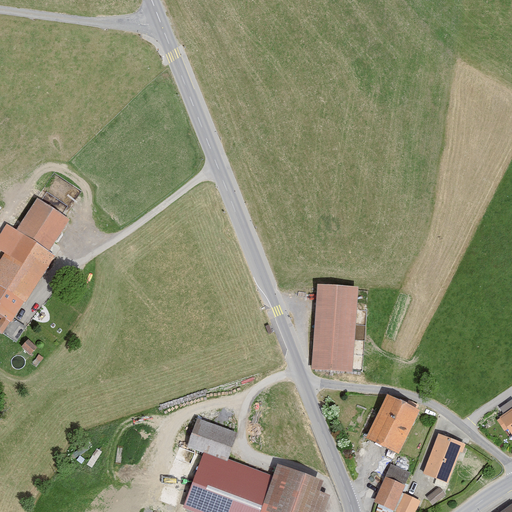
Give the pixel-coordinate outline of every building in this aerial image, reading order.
[(0,249),(9,255),(0,268),(0,310),(8,315),(0,327),(0,330),(8,335),(59,256),(54,253),(74,221),(42,200),(22,232),(10,224),(0,240),(0,249)] [(357,288),(318,285),(311,367),(350,370),(357,288)] [(29,339),(23,346),(33,353),(38,346),(29,339)] [(420,409),(387,394),(366,438),(399,454),(420,409)] [(507,415),(496,421),(504,433),(508,431),(511,437),(511,400),(502,407),(507,415)] [(238,433),(197,418),(187,447),(203,453),(204,449),(229,458),(238,433)] [(466,444),(438,433),(423,473),(449,483),(460,452),(462,453),(466,444)] [(325,480),(277,462),(272,474),(229,458),(204,449),(203,453),(182,507),(194,511),(324,511),(331,495),(321,491),(325,480)] [(411,472),(391,463),(373,502),(395,511),(415,511),(420,501),(402,493),(411,472)] [(439,486),(426,497),(433,505),(446,495),(439,486)]
